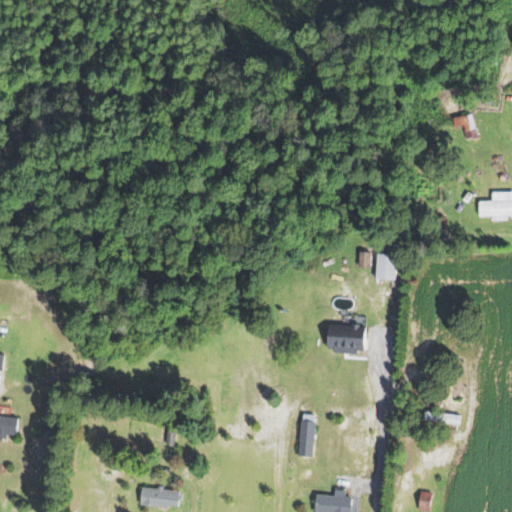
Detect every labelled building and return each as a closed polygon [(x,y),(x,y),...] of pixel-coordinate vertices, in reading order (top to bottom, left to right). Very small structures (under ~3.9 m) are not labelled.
[(471,113),(476,136),(465,138),(462,125),(454,127),(452,117),(471,113)] [(511,199),(511,215),(479,216),(478,200),(511,199)] [(370,251),(369,267),(358,267),(359,251),(370,251)] [(396,254),(394,278),(374,277),(376,252),(396,254)] [(364,327),(363,351),(356,351),(356,354),(332,353),(332,348),(327,348),(328,325),(364,327)] [(460,415),(459,423),(423,419),(424,411),(460,415)] [(0,414),(17,416),(16,436),(6,435),(6,438),(0,437),(0,414)] [(315,420),(311,457),(296,455),(300,419),(315,420)] [(174,431),(173,445),(165,444),(166,430),(174,431)] [(179,490),(177,506),(167,505),(167,507),(139,505),(141,486),(179,490)] [(431,493),(429,511),(417,511),(420,491),(431,493)] [(351,497),(350,511),(313,511),(315,494),(351,497)]
